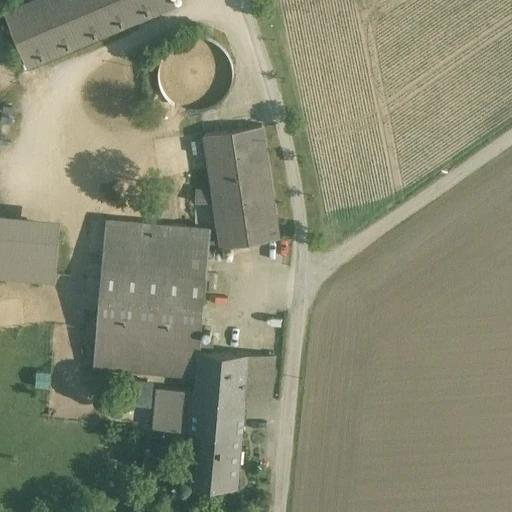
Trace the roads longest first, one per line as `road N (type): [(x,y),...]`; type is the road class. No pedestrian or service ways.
road 1 (residential): [(244,0),(288,146),(298,211),(301,291),(283,511)]
road 2 (track): [(301,291),(343,251),(511,136)]
